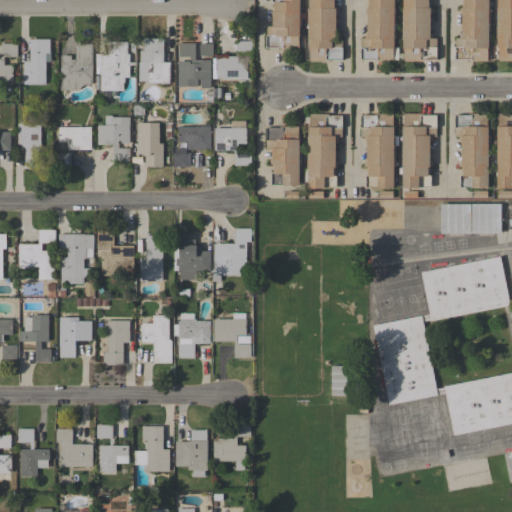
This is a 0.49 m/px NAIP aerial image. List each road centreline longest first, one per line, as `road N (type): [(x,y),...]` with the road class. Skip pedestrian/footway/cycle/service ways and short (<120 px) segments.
road 1 (residential): [(511,83),(271,83)]
road 2 (residential): [(0,10),(232,6)]
road 3 (residential): [(0,395),(227,395)]
road 4 (residential): [(41,205),(234,205)]
